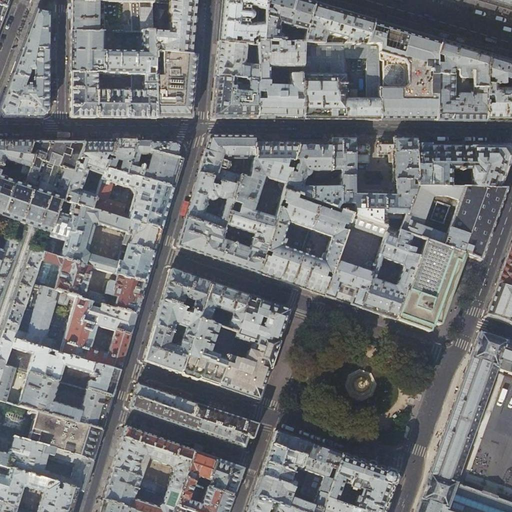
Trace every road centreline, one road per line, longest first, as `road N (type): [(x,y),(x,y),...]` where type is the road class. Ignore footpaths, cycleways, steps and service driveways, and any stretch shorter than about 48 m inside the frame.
road 1 (residential): [(197,128),(511,130)]
road 2 (residential): [(0,128),(197,128)]
road 3 (residential): [(116,413),(253,460),(269,417)]
road 4 (residential): [(416,464),(269,417)]
road 5 (residential): [(468,320),(416,464)]
road 6 (residential): [(164,254),(305,304)]
road 7 (residential): [(269,417),(130,369)]
road 8 (secondary): [(377,0),(511,39)]
road 9 (residential): [(511,197),(468,320)]
road 10 (residential): [(164,254),(197,128)]
road 11 (residential): [(197,128),(211,0)]
